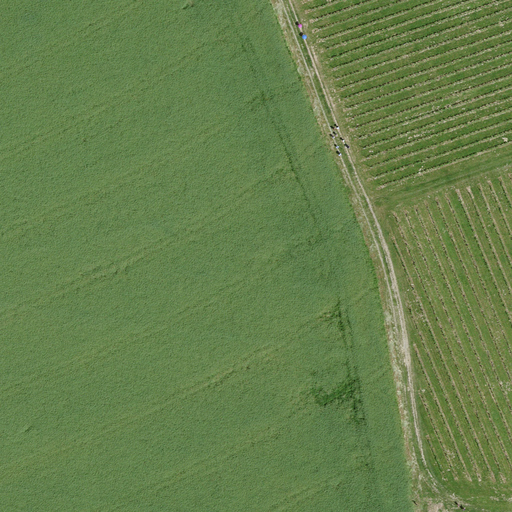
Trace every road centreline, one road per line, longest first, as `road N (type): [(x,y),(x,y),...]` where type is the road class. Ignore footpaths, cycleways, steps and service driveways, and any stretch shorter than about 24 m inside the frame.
road 1 (track): [(366,209),(386,272),(419,461),(434,487)]
road 2 (track): [(285,0),(366,209)]
road 3 (track): [(511,159),(366,209)]
